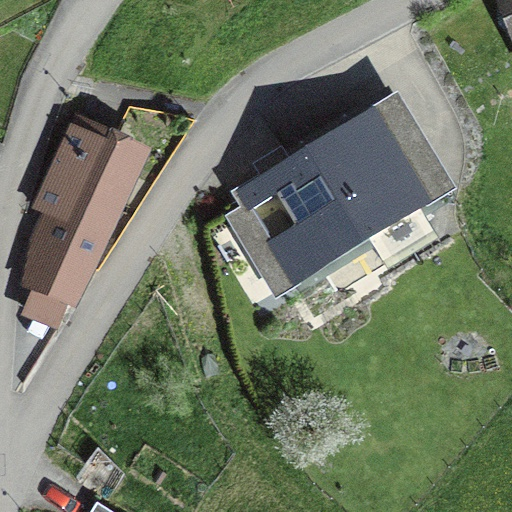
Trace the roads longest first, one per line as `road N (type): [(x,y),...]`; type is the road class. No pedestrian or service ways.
road 1 (residential): [(0,465),(222,113),(259,75),(411,0)]
road 2 (residential): [(90,0),(23,141),(0,261)]
